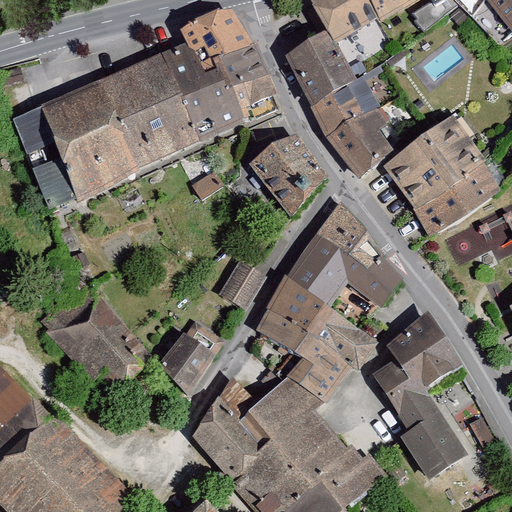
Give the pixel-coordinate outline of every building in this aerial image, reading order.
[(356,0),(300,0),(317,31),(326,49),(370,24),(356,0)] [(356,0),(370,24),(414,0),(356,0)] [(441,0),(444,4),(459,3),(475,8),(483,0),(441,0)] [(511,0),(483,0),(475,8),(466,18),(494,48),(511,33),(511,0)] [(204,21),(182,42),(190,62),(202,56),(206,64),(243,45),(227,17),(204,21)] [(321,144),(352,181),(384,155),(374,133),(382,124),(358,75),(348,79),(326,49),(317,31),(277,59),(304,113),(321,144)] [(182,42),(151,56),(190,147),(236,125),(231,115),(206,64),(202,56),(190,62),(182,42)] [(273,99),(243,45),(206,64),(231,115),(273,99)] [(151,56),(93,83),(134,176),(190,147),(151,56)] [(93,83),(34,109),(73,207),(134,176),(93,83)] [(447,116),(377,172),(423,239),(494,196),(447,116)] [(317,184),(289,140),(242,169),(289,218),(317,184)] [(209,174),(186,189),(196,205),(219,190),(209,174)] [(396,287),(334,205),(282,277),(361,341),(396,287)] [(485,225),(497,252),(511,245),(511,216),(511,214),(485,225)] [(258,282),(233,267),(213,300),(237,315),(258,282)] [(282,277),(253,334),(292,362),(278,382),(317,407),(335,366),(354,376),(369,347),(361,341),(282,277)] [(40,331),(102,399),(150,359),(90,290),(40,331)] [(511,307),(502,312),(511,334),(511,307)] [(189,318),(153,370),(181,400),(223,343),(189,318)] [(388,441),(420,489),(462,462),(417,392),(449,371),(418,324),(379,349),(388,363),(363,379),(399,434),(388,441)] [(0,374),(0,460),(46,416),(0,374)] [(228,483),(249,511),(342,511),(381,480),(362,456),(358,463),(310,414),(317,407),(278,382),(237,417),(260,445),(228,483)] [(210,398),(184,441),(228,483),(260,445),(237,417),(210,398)] [(0,460),(0,511),(116,511),(129,500),(46,416),(0,460)] [(204,511),(195,502),(184,511),(204,511)]
